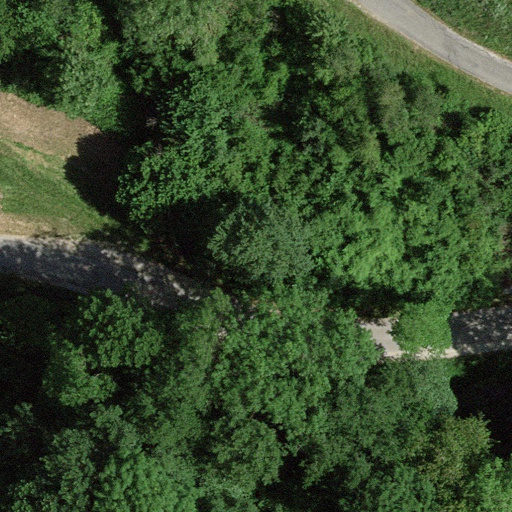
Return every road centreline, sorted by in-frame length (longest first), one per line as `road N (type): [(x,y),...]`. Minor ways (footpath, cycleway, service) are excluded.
road 1 (unclassified): [(511,292),(450,297),(0,275)]
road 2 (residential): [(511,77),(371,0)]
